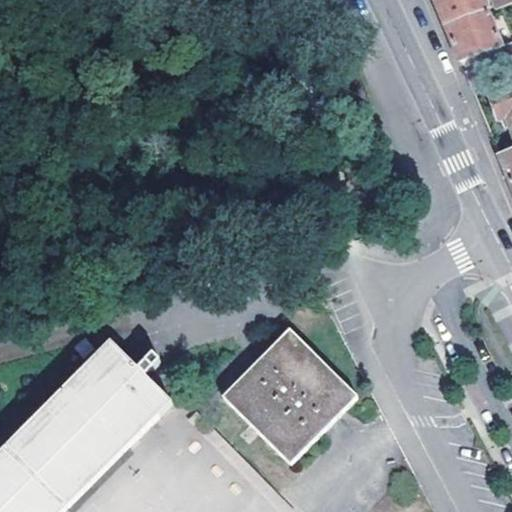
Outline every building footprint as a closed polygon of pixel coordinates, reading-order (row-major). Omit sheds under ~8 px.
[(449,27),(490,13),(492,12),(486,0),(495,0),(499,10),(511,5),(511,0),(437,0),(440,7),(449,27)] [(498,63),(511,57),(511,44),(503,47),(490,13),(449,27),(456,44),(463,61),(490,54),(493,64),(498,63)] [(493,64),(468,73),(472,82),(475,89),(503,77),(511,73),(511,90),(492,99),(501,122),(508,119),(511,126),(511,57),(498,63),(493,64)] [(511,177),(511,152),(503,156),(511,177)] [(361,398),(293,331),(227,399),(295,466),(361,398)] [(69,511),(131,449),(175,405),(138,369),(113,345),(0,459),(0,511),(69,511)] [(297,511),(299,510),(145,362),(138,369),(175,405),(284,511),(297,511)] [(82,511),(137,456),(131,449),(69,511),(82,511)]
